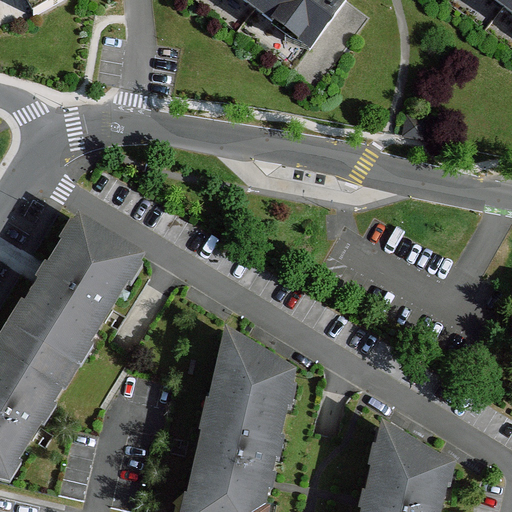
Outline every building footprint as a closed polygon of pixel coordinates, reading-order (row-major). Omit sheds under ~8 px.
[(0,0),(0,20),(1,26),(31,19),(65,0),(0,0)] [(369,17),(357,8),(328,51),(257,0),(197,0),(290,73),(314,90),(369,17)] [(257,0),(328,51),(357,8),(363,0),(257,0)] [(511,2),(509,0),(444,0),(498,40),(511,50),(511,2)] [(0,474),(5,476),(58,391),(56,389),(71,365),(73,367),(138,260),(81,225),(53,269),(51,272),(44,284),(42,287),(14,334),(16,335),(5,353),(2,351),(0,355),(0,474)] [(42,275),(37,283),(42,287),(44,284),(51,272),(53,269),(47,266),(42,275)] [(254,489),(257,473),(267,476),(267,474),(283,407),(288,385),(285,384),(288,373),(273,364),(262,361),(264,358),(234,340),(224,379),(220,379),(189,511),(258,511),(263,493),(263,491),(254,489)] [(427,457),(410,447),(392,435),(377,498),(376,501),(386,503),(384,511),(443,511),(453,473),(427,457)] [(263,493),(269,494),(271,486),(274,475),(267,474),(267,476),(257,473),(254,489),(263,491),(263,493)] [(376,501),(377,498),(371,497),(368,507),(367,511),(384,511),(386,503),(376,501)]
